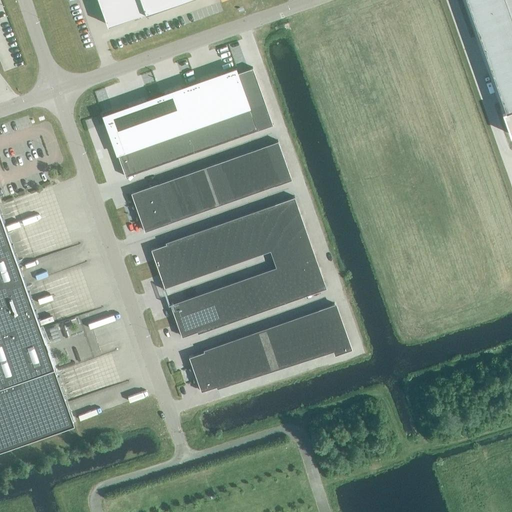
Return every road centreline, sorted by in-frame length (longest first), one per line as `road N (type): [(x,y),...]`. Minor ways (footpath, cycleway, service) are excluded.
road 1 (unclassified): [(184,461),(55,95)]
road 2 (unclassified): [(321,0),(55,95)]
